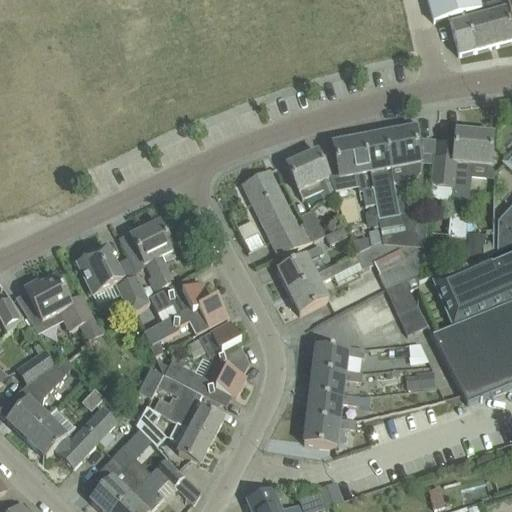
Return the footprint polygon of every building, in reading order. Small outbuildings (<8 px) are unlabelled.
[(426,0),(434,26),(448,21),(459,60),(511,45),(511,35),(506,12),(502,13),(500,4),(480,9),(479,7),(477,0),(426,0)] [(0,97),(30,91),(16,20),(0,23),(0,97)] [(48,116),(17,122),(22,148),(17,148),(27,198),(56,193),(51,165),(57,164),(48,116)] [(422,148),(418,128),(418,127),(402,130),(400,135),(384,138),(382,136),(364,139),(363,142),(369,177),(371,177),(376,207),(377,211),(381,230),(383,244),(384,248),(422,252),(424,253),(425,240),(427,240),(429,222),(413,220),(407,187),(412,186),(416,183),(420,176),(421,171),(420,166),(417,149),(422,148)] [(454,164),(434,162),(431,192),(452,194),(450,216),(468,218),(470,190),(466,190),(469,168),(490,170),(493,139),(488,139),(487,135),(485,132),(482,130),(478,131),(475,134),(474,138),(456,136),(454,164)] [(376,207),(371,177),(369,177),(363,142),(333,148),(340,182),(356,179),(359,195),(363,194),(366,208),(376,207)] [(335,198),(328,182),(330,181),(318,155),(287,169),(302,203),(305,202),(320,197),(323,203),(335,198)] [(511,212),(508,217),(507,216),(498,226),(497,254),(511,248),(511,263),(493,273),(488,263),(487,261),(432,285),(435,292),(436,291),(450,324),(449,325),(452,332),(467,328),(511,308),(511,164),(511,165),(511,164),(508,166),(511,169),(511,167),(511,212)] [(298,232),(279,194),(270,176),(242,189),(279,261),(312,245),(304,229),(298,232)] [(313,246),(325,239),(313,214),(300,221),(304,229),(312,245),(313,246)] [(465,243),(468,218),(450,216),(448,242),(465,243)] [(252,256),(266,249),(253,224),(239,231),(252,256)] [(173,286),(161,261),(173,255),(159,226),(144,234),(145,235),(131,242),(138,255),(130,258),(139,276),(145,273),(144,271),(146,270),(151,280),(148,282),(155,296),(173,286)] [(343,231),(325,240),(330,249),(348,240),(343,231)] [(465,267),(484,260),(485,238),(467,237),(467,255),(465,255),(465,267)] [(422,252),(419,252),(384,248),(383,244),(330,271),(314,279),(316,283),(288,297),(299,319),(317,310),(328,305),(319,287),(333,280),(334,279),(360,266),(363,273),(373,268),(380,279),(379,279),(385,294),(419,277),(422,252)] [(316,283),(314,279),(308,265),(324,257),(319,248),(303,256),(305,261),(277,275),(288,297),(316,283)] [(80,262),(80,266),(77,267),(94,300),(116,289),(124,307),(130,319),(149,306),(143,293),(128,262),(126,262),(127,263),(115,269),(107,252),(90,261),(87,259),(80,262)] [(410,296),(419,291),(419,277),(385,294),(392,306),(411,297),(410,296)] [(69,306),(56,282),(39,291),(37,287),(25,294),(42,325),(59,316),(69,335),(79,330),(88,346),(102,339),(82,299),(69,306)] [(211,306),(201,287),(191,293),(186,283),(151,302),(159,317),(173,309),(178,318),(181,322),(211,306)] [(392,306),(398,319),(417,310),(411,297),(392,306)] [(228,323),(217,302),(211,306),(181,322),(178,318),(162,327),(144,337),(150,351),(158,347),(179,336),(180,331),(190,326),(196,339),(228,323)] [(23,323),(9,303),(0,307),(0,319),(8,335),(23,323)] [(452,332),(434,342),(467,407),(511,388),(511,308),(467,328),(452,332)] [(417,310),(398,319),(408,339),(427,330),(417,310)] [(212,366),(243,380),(248,369),(239,351),(240,347),(241,347),(230,327),(199,343),(209,363),(210,362),(212,366)] [(163,358),(158,347),(150,351),(155,362),(162,358),(163,358)] [(346,355),(316,351),(313,375),(344,379),(345,375),(346,361),(364,363),(365,353),(346,351),(346,355)] [(39,359),(18,374),(28,389),(53,368),(45,356),(39,359)] [(176,366),(185,368),(186,360),(178,358),(176,366)] [(21,411),(7,425),(28,445),(49,423),(47,421),(50,418),(42,410),(43,402),(73,370),(67,364),(56,373),(55,371),(53,368),(28,389),(12,403),(21,411)] [(157,365),(163,379),(170,371),(157,365)] [(246,382),(243,380),(212,366),(203,382),(172,366),(170,371),(163,379),(166,381),(179,388),(183,389),(201,400),(208,403),(214,392),(235,403),(246,382)] [(158,390),(163,379),(151,373),(139,396),(151,402),(158,390)] [(313,375),(310,399),(342,403),(342,399),(344,385),(360,387),(362,377),(345,375),(344,379),(313,375)] [(163,379),(158,390),(163,393),(174,399),(177,400),(183,389),(179,388),(166,381),(163,379)] [(310,399),(307,423),(321,425),(338,427),(339,423),(340,409),(370,412),(371,403),(342,399),(342,403),(310,399)] [(153,414),(161,419),(168,423),(177,428),(211,446),(223,424),(205,415),(203,414),(200,421),(192,417),(194,413),(178,405),(175,403),(172,402),(169,408),(159,403),(153,414)] [(147,412),(137,431),(140,434),(144,438),(152,446),(162,436),(155,430),(161,419),(153,414),(147,412)] [(49,423),(28,445),(46,462),(54,454),(55,455),(67,442),(68,441),(67,440),(75,430),(57,413),(49,423)] [(67,442),(55,455),(59,459),(59,460),(73,474),(87,459),(117,427),(103,414),(72,447),(67,442)] [(307,423),(304,447),(335,451),(338,433),(354,435),(356,425),(339,423),(338,427),(321,425),(307,423)] [(177,428),(170,442),(184,450),(180,458),(182,459),(199,468),(211,446),(177,428)] [(115,478),(89,504),(97,511),(118,511),(139,491),(151,478),(134,462),(136,461),(124,450),(106,469),(115,478)] [(139,491),(118,511),(154,511),(164,502),(157,496),(168,485),(174,490),(176,493),(192,508),(193,509),(201,496),(166,463),(151,479),(151,478),(139,491)] [(305,511),(323,511),(343,505),(337,486),(315,493),(317,498),(303,502),(305,511)] [(291,511),(280,511),(272,493),(247,504),(249,511),(298,511),(298,509),(291,511)]
